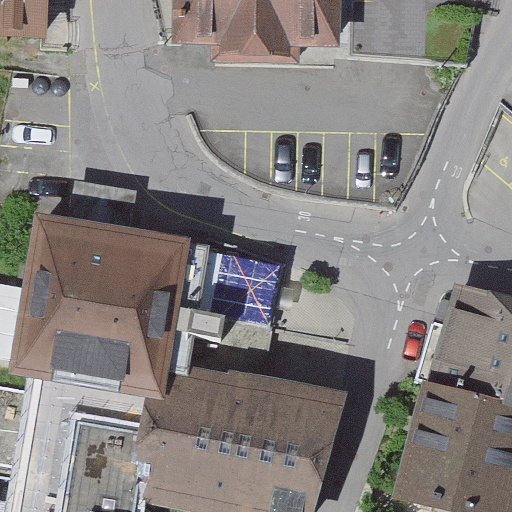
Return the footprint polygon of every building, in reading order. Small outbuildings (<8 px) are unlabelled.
[(43,0),(0,0),(0,32),(42,35),(43,0)] [(179,0),(178,39),(217,40),(217,60),(289,62),(289,41),(331,42),(332,0),(179,0)] [(15,372),(39,377),(150,396),(134,492),(225,511),(308,511),(324,467),(338,400),(259,387),(182,374),(189,336),(220,342),(223,319),(192,314),(203,252),(173,247),(127,240),(130,221),(71,211),(68,229),(40,224),(15,372)] [(212,236),(176,230),(173,247),(203,252),(192,314),(223,319),(220,342),(189,336),(182,374),(259,387),(284,264),(212,236)] [(511,307),(458,293),(448,328),(428,323),(422,346),(414,380),(434,385),(433,389),(511,409),(511,307)] [(131,511),(134,492),(150,396),(39,377),(15,511),(131,511)] [(506,511),(511,489),(511,409),(433,389),(403,493),(379,487),(372,511),(433,511),(436,502),(480,511),(506,511)]
